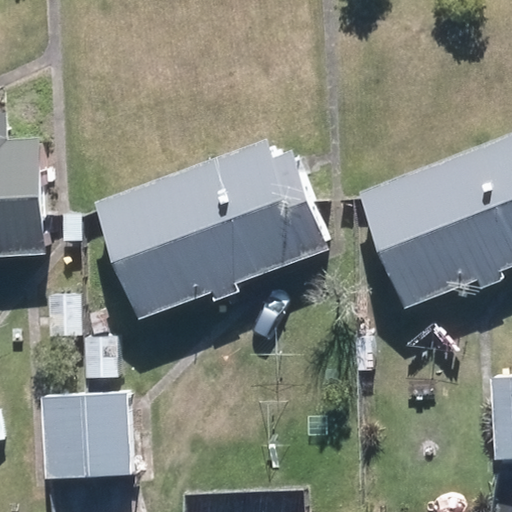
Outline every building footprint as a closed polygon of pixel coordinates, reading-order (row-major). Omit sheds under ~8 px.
[(20,127),(21,104),(0,104),(0,244),(57,242),(51,125),(20,127)] [(511,262),(511,260),(511,259),(511,126),(370,182),(415,297),(487,269),(492,279),(511,270),(511,262)] [(247,273),(339,241),(304,140),(286,147),(279,129),(108,190),(148,307),(221,282),(225,291),(248,282),(247,273)] [(92,287),(57,288),(58,328),(92,328),(92,287)] [(127,370),(125,329),(93,330),(94,371),(127,370)] [(511,369),(499,371),(504,452),(511,452),(511,369)] [(134,381),(93,385),(99,469),(141,465),(134,381)] [(99,469),(93,385),(48,388),(54,473),(99,469)]
